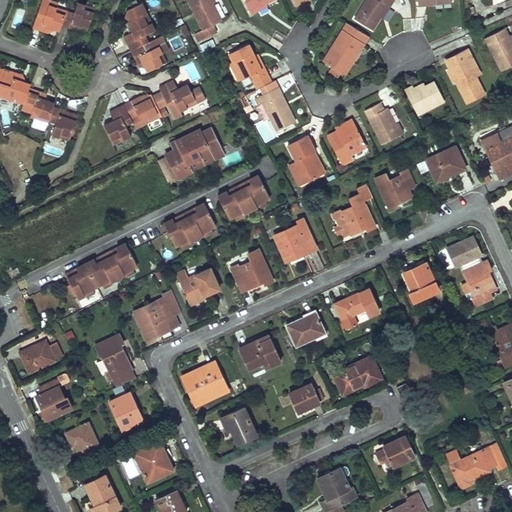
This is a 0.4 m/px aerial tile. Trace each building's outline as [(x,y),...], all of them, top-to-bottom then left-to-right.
[(62,25),(66,11),(57,7),(50,5),(51,0),(49,0),(42,0),(33,28),(48,33),(50,27),(56,30),(60,31),(62,25)] [(187,0),(203,30),(197,33),(201,40),(214,34),(210,26),(214,25),(222,21),(213,3),(211,0),(187,0)] [(243,0),(251,14),(258,10),(257,8),(266,3),(272,0),(243,0)] [(366,0),(354,19),(373,30),(380,17),(388,6),(390,7),(394,0),(366,0)] [(95,8),(78,2),(74,13),(66,11),(62,25),(77,30),(78,25),(85,27),(88,28),(95,8)] [(128,22),(133,32),(124,36),(131,51),(145,44),(148,42),(145,35),(155,30),(142,2),(128,9),(127,14),(130,21),(128,22)] [(390,7),(388,6),(380,17),(382,19),(387,12),(390,7)] [(369,37),(347,23),(323,61),(332,67),(341,73),(361,42),(364,44),(369,37)] [(182,36),(189,34),(186,24),(179,26),(182,36)] [(511,41),(509,35),(505,28),(485,38),(501,71),(511,65),(511,41)] [(175,49),(183,46),(178,36),(171,40),(175,49)] [(199,45),(202,51),(215,45),(213,39),(199,45)] [(364,44),(361,42),(341,73),(345,75),(355,58),(364,44)] [(145,44),(131,51),(135,59),(138,65),(143,63),(148,72),(167,63),(159,46),(148,51),(145,44)] [(255,56),(249,44),(229,53),(233,62),(242,79),(250,75),(254,83),(268,75),(264,68),(261,69),(255,56)] [(458,84),(467,102),(484,93),(475,76),(480,73),(468,49),(446,60),(451,71),(449,73),(452,79),(455,78),(459,76),(462,82),(458,84)] [(261,69),(264,68),(261,60),(258,54),(255,56),(261,69)] [(239,81),(242,79),(233,62),(230,63),(239,81)] [(338,77),(341,73),(332,67),(329,71),(338,77)] [(0,95),(24,104),(29,88),(31,84),(21,80),(23,75),(16,73),(5,69),(0,69),(0,95)] [(159,87),(168,105),(175,101),(180,111),(197,103),(187,84),(178,89),(173,80),(159,87)] [(444,101),(434,81),(425,86),(415,91),(413,88),(412,86),(405,90),(418,115),(444,101)] [(425,86),(423,83),(420,85),(413,88),(415,91),(425,86)] [(282,94),(278,87),(255,98),(259,106),(263,104),(269,118),(276,131),(296,122),(288,106),(285,108),(279,96),(282,94)] [(47,94),(29,88),(24,104),(22,109),(32,113),(31,117),(48,123),(48,121),(53,106),(55,103),(45,99),(47,94)] [(150,98),(148,94),(139,97),(141,102),(150,98)] [(279,96),(285,108),(288,106),(285,101),(282,94),(279,96)] [(240,99),(244,107),(250,104),(245,96),(240,99)] [(160,117),(150,98),(141,102),(139,97),(133,100),(124,105),(131,118),(133,122),(136,129),(160,117)] [(401,135),(396,124),(387,108),(384,109),(380,102),(365,110),(382,144),(401,135)] [(266,120),(269,118),(263,104),(259,106),(266,120)] [(131,118),(124,105),(116,108),(110,112),(114,120),(104,125),(114,144),(131,136),(126,125),(133,122),(131,118)] [(63,110),(53,106),(48,121),(56,123),(52,134),(69,141),(76,121),(67,117),(69,112),(63,110)] [(328,136),(342,164),(353,158),(351,154),(366,146),(352,119),(345,123),(348,127),(338,132),(338,131),(328,136)] [(338,132),(348,127),(345,123),(341,125),(336,128),(338,131),(338,132)] [(511,124),(481,139),(490,158),(493,156),(503,178),(511,173),(511,124)] [(201,132),(200,129),(176,141),(179,147),(175,150),(166,154),(167,156),(177,177),(178,179),(192,172),(191,170),(202,165),(199,158),(221,148),(211,127),(201,132)] [(316,152),(307,135),(288,145),(296,161),(294,162),(304,184),(321,175),(310,154),(315,152),(316,152)] [(175,150),(179,147),(176,141),(171,143),(175,150)] [(430,169),(435,178),(451,170),(451,169),(454,168),(456,173),(465,168),(455,146),(426,159),(430,169)] [(199,158),(202,165),(224,155),(221,148),(199,158)] [(310,154),(321,175),(325,173),(315,152),(310,154)] [(168,182),(177,177),(167,156),(158,160),(168,182)] [(493,156),(490,158),(500,180),(503,178),(493,156)] [(421,173),(430,169),(426,159),(417,164),(421,173)] [(300,186),(304,184),(294,162),(289,165),(300,186)] [(456,173),(454,168),(451,169),(451,170),(435,178),(436,181),(449,176),(456,173)] [(412,196),(409,189),(415,186),(407,169),(400,172),(401,174),(389,180),(386,173),(375,178),(390,210),(398,206),(397,203),(405,199),(412,196)] [(270,198),(258,174),(249,179),(251,183),(247,186),(245,181),(238,185),(231,188),(233,193),(229,195),(227,190),(218,195),(230,219),(234,216),(243,212),(245,214),(251,211),(258,208),(257,205),(266,200),(270,198)] [(376,227),(364,201),(373,197),(366,183),(357,188),(360,194),(350,198),(353,206),(341,211),(340,210),(333,213),(336,218),(339,225),(343,234),(344,236),(350,233),(351,235),(366,228),(367,231),(376,227)] [(182,196),(178,186),(172,189),(177,198),(182,196)] [(257,205),(258,208),(259,209),(268,205),(266,200),(257,205)] [(216,226),(204,202),(195,207),(197,211),(193,213),(191,209),(177,216),(179,221),(175,223),(173,218),(164,223),(175,247),(180,244),(189,240),(190,242),(197,239),(204,235),(203,233),(212,228),(216,226)] [(246,216),(245,214),(243,212),(234,216),(237,221),(246,216)] [(316,248),(302,218),(296,221),(298,224),(274,235),(286,261),(300,255),(316,248)] [(343,234),(339,225),(334,227),(338,236),(343,234)] [(203,233),(204,235),(205,237),(214,232),(212,228),(203,233)] [(473,234),(445,246),(455,268),(483,256),(473,234)] [(191,244),(190,242),(189,240),(180,244),(182,249),(191,244)] [(73,270),(65,274),(79,300),(85,296),(84,294),(93,289),(110,280),(111,283),(126,276),(124,273),(133,268),(138,266),(126,243),(117,247),(119,251),(114,253),(112,250),(98,257),(100,261),(97,263),(94,259),(76,268),(78,272),(75,274),(73,270)] [(248,254),(251,261),(239,266),(238,264),(231,267),(238,284),(245,281),(248,289),(264,282),(265,285),(273,281),(259,249),(248,254)] [(468,282),(468,283),(469,282),(473,290),(476,297),(472,298),(476,306),(493,298),(489,291),(496,288),(492,280),(488,271),(491,269),(487,260),(463,271),(468,282)] [(439,290),(426,262),(411,269),(413,272),(405,276),(412,290),(409,292),(414,302),(439,290)] [(124,273),(126,276),(126,277),(136,273),(133,268),(124,273)] [(220,288),(211,268),(189,277),(185,270),(176,274),(186,297),(189,302),(189,303),(205,296),(204,295),(220,288)] [(245,281),(238,284),(242,292),(248,289),(245,281)] [(465,293),(473,290),(469,282),(468,283),(468,282),(461,285),(465,293)] [(335,303),(346,329),(357,324),(353,315),(366,309),(369,316),(379,311),(369,288),(353,295),(354,297),(350,298),(350,297),(335,303)] [(84,294),(85,296),(86,298),(95,293),(93,289),(84,294)] [(134,311),(149,343),(157,339),(156,336),(165,332),(174,328),(175,331),(181,328),(175,314),(172,315),(164,297),(157,300),(134,311)] [(304,318),(316,312),(315,309),(302,314),(304,316),(304,318)] [(286,324),(296,346),(325,333),(316,312),(304,318),(304,316),(286,324)] [(511,322),(497,330),(495,326),(483,332),(490,347),(495,345),(502,359),(498,361),(501,368),(511,363),(511,322)] [(129,363),(121,345),(123,343),(119,334),(95,345),(101,357),(102,356),(109,371),(105,373),(108,380),(132,369),(129,363)] [(281,361),(269,335),(251,343),(253,346),(241,351),(248,369),(263,362),(266,368),(281,361)] [(55,361),(55,360),(63,356),(57,343),(49,347),(46,340),(20,352),(24,361),(29,373),(55,361)] [(241,351),(253,346),(251,343),(239,348),(241,351)] [(381,378),(371,357),(333,374),(343,394),(361,385),(360,383),(363,382),(364,384),(365,386),(381,378)] [(229,390),(215,361),(204,366),(206,369),(199,372),(197,369),(186,374),(195,393),(191,395),(195,406),(229,390)] [(191,395),(195,393),(186,374),(182,376),(187,387),(191,395)] [(72,408),(67,398),(65,399),(59,387),(61,386),(58,379),(39,388),(42,394),(36,397),(43,412),(41,413),(44,422),(72,408)] [(289,393),(297,410),(305,406),(306,409),(320,402),(311,383),(289,393)] [(397,387),(401,397),(410,392),(406,383),(397,387)] [(136,406),(138,405),(132,391),(127,394),(133,407),(136,406)] [(110,402),(123,429),(142,420),(136,406),(133,407),(127,394),(110,402)] [(257,435),(244,407),(225,416),(230,428),(226,430),(230,438),(234,436),(237,444),(257,435)] [(226,430),(230,428),(225,416),(221,418),(226,430)] [(102,451),(88,422),(66,433),(72,445),(75,444),(79,454),(83,452),(86,459),(102,451)] [(390,439),(391,441),(405,435),(403,432),(395,436),(390,439)] [(385,448),(385,449),(379,452),(378,456),(380,460),(384,462),(385,462),(390,459),(393,467),(415,457),(405,435),(391,441),(393,444),(385,448)] [(167,456),(159,440),(134,452),(148,481),(173,469),(167,456)] [(498,470),(507,465),(497,443),(495,444),(500,455),(493,458),(496,465),(498,470)] [(460,460),(456,450),(447,454),(451,464),(450,465),(461,488),(471,483),(470,480),(490,470),(489,468),(496,465),(493,458),(500,455),(495,444),(487,447),(460,460)] [(379,452),(375,453),(380,464),(384,462),(380,460),(378,456),(379,452)] [(391,474),(396,472),(393,467),(390,459),(385,462),(391,474)] [(321,476),(331,497),(327,498),(320,502),(325,511),(356,496),(352,486),(349,488),(340,467),(330,472),(321,476)] [(95,505),(98,511),(110,511),(120,507),(105,475),(85,484),(92,499),(88,501),(91,507),(95,505)] [(327,498),(331,497),(321,476),(317,478),(327,498)] [(183,503),(177,490),(155,500),(160,511),(183,511),(180,504),(183,503)] [(385,511),(426,511),(417,493),(407,498),(408,501),(385,511)]
